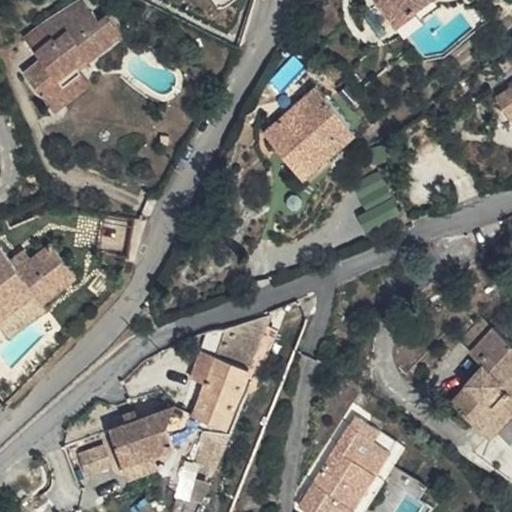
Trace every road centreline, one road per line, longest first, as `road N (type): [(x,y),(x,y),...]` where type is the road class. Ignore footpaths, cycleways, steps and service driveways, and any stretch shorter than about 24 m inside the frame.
road 1 (residential): [(0,469),(101,378),(164,339),(511,200)]
road 2 (residential): [(0,427),(93,343),(162,250),(181,178),(289,0)]
